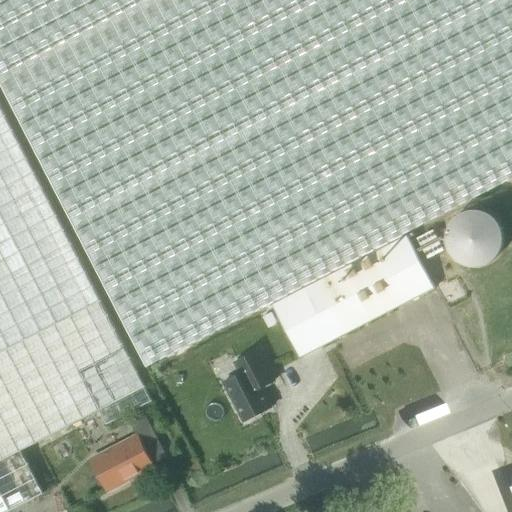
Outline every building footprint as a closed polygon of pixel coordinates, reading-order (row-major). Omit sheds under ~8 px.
[(511,0),(0,0),(0,80),(52,181),(107,288),(147,366),(272,303),(304,287),(406,233),(462,204),(511,178),(511,0)] [(0,81),(0,439),(147,366),(0,81)] [(304,287),(272,303),(300,357),(435,288),(406,233),(304,287)] [(431,233),(422,238),(430,252),(438,248),(431,233)] [(259,350),(234,362),(240,373),(223,382),(243,421),(272,406),(262,387),(275,380),(259,350)] [(137,435),(91,459),(96,468),(93,473),(97,481),(103,482),(108,491),(131,479),(130,477),(151,466),(152,468),(153,467),(143,446),(157,439),(145,415),(130,423),(137,435)]
